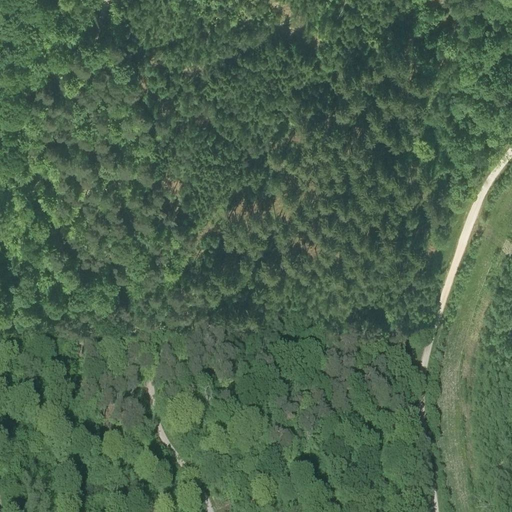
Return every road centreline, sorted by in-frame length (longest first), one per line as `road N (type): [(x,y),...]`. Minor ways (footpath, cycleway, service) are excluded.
road 1 (track): [(105,0),(78,118),(118,162),(154,414),(209,511)]
road 2 (track): [(511,151),(479,197),(425,359),(420,418),(434,511)]
